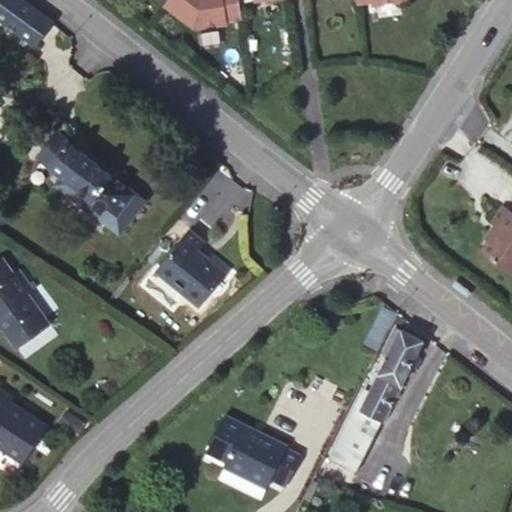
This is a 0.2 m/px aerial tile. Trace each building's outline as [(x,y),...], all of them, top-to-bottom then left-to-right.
[(0,0),(0,16),(37,43),(53,20),(25,0),(0,0)] [(234,0),(164,0),(161,5),(191,28),(223,25),(223,21),(237,19),(234,0)] [(145,199),(69,140),(51,164),(65,174),(57,184),(120,232),(145,199)] [(211,234),(243,187),(213,166),(181,214),(211,234)] [(511,209),(511,210),(502,203),(492,219),(498,223),(480,249),(511,271),(511,209)] [(205,242),(190,230),(155,269),(198,306),(227,273),(199,249),(205,242)] [(34,291),(20,270),(0,283),(0,323),(18,348),(50,325),(29,294),(34,291)] [(389,357),(402,332),(395,329),(382,354),(389,357)] [(402,331),(402,332),(389,357),(379,375),(378,375),(364,403),(360,402),(330,457),(357,470),(423,341),(402,331)] [(13,399),(0,389),(0,449),(24,464),(48,427),(11,402),(13,399)] [(224,412),(223,416),(259,433),(260,430),(224,412)] [(259,433),(223,416),(206,451),(225,460),(222,465),(265,486),(269,479),(271,475),(286,482),(300,452),(286,445),(287,443),(260,430),(259,433)] [(271,475),(269,479),(284,486),(286,482),(271,475)]
